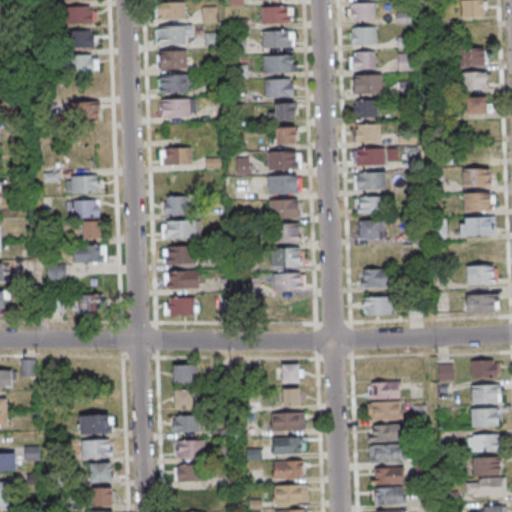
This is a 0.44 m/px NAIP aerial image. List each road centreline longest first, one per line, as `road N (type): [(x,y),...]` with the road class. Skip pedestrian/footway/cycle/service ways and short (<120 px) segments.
road 1 (residential): [(145,511),(129,0)]
road 2 (residential): [(0,340),(283,343),(511,333)]
road 3 (residential): [(339,511),(325,0)]
